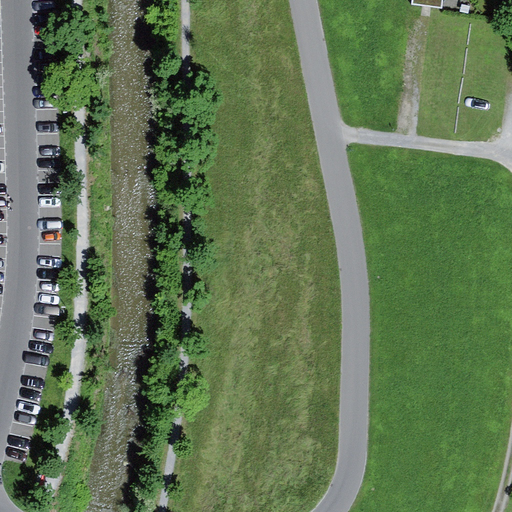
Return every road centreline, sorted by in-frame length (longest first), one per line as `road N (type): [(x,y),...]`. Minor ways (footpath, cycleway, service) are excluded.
road 1 (residential): [(302,0),(353,256),(353,455),(333,511)]
road 2 (unclassified): [(14,0),(22,331),(0,418)]
